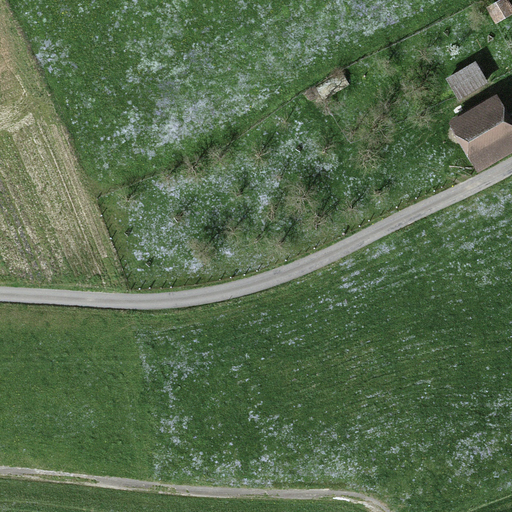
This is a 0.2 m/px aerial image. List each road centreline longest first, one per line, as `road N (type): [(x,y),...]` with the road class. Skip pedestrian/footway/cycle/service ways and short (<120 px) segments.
road 1 (unclassified): [(0,291),(183,295),(229,288),(306,264),(511,166)]
road 2 (track): [(372,511),(364,501),(332,494),(0,471)]
